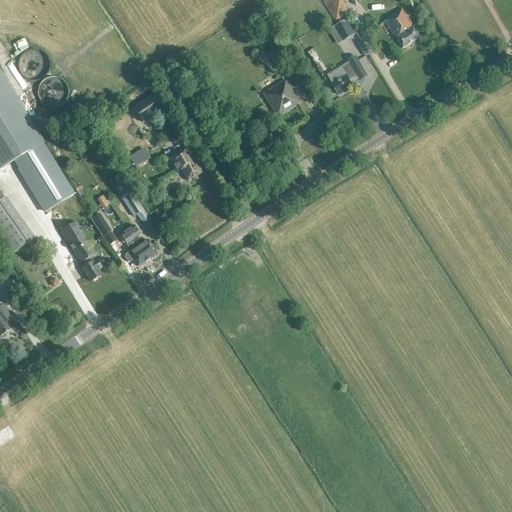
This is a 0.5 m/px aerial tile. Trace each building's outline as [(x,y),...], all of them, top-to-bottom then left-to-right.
[(327,0),(324,3),(336,22),(349,13),(343,2),(346,0),(327,0)] [(403,49),(421,38),(402,9),(389,18),(390,19),(385,22),(403,49)] [(347,20),(335,26),(343,41),(354,35),(347,20)] [(332,84),(339,96),(353,87),(349,81),(357,77),(355,72),(362,68),(356,57),(348,61),(349,63),(341,68),(344,72),(330,80),(332,84)] [(288,74),(296,86),(304,81),(296,69),(288,74)] [(0,169),(12,162),(44,213),(55,206),(72,196),(69,191),(0,75),(0,169)] [(55,78),(52,78),(49,78),(47,79),(44,80),(42,81),(40,83),(39,85),(38,88),(37,90),(37,93),(37,95),(38,98),(39,100),(40,103),(42,104),(44,106),(47,107),(49,108),(52,108),(55,108),(57,107),(60,106),(62,104),(64,103),(65,100),(66,98),(67,95),(67,93),(67,90),(66,88),(66,87),(65,85),(64,83),(62,81),(60,80),(57,79),(55,78)] [(298,102),(285,82),(264,95),(278,115),(298,102)] [(143,123),(165,107),(155,92),(133,108),(143,123)] [(187,181),(202,173),(195,162),(187,146),(167,157),(175,173),(181,170),(187,181)] [(69,191),(72,196),(55,206),(63,220),(56,224),(60,231),(87,215),(71,190),(69,191)] [(123,199),(134,217),(143,211),(132,193),(123,199)] [(6,197),(0,200),(0,240),(10,255),(34,238),(6,197)] [(158,209),(153,212),(158,220),(163,217),(158,209)] [(102,237),(112,231),(100,214),(91,220),(102,237)] [(101,276),(98,272),(105,268),(99,259),(98,259),(76,222),(60,232),(80,264),(83,262),(86,266),(82,268),(91,282),(101,276)] [(133,240),(135,244),(147,261),(157,254),(147,240),(142,244),(137,237),(138,236),(132,227),(127,230),(133,240)] [(138,267),(147,261),(135,244),(133,240),(127,230),(120,235),(129,248),(131,251),(125,255),(125,257),(128,262),(130,263),(133,260),(138,267)] [(215,277),(222,272),(219,267),(212,272),(215,277)] [(146,279),(156,289),(164,281),(155,271),(146,279)] [(55,278),(50,282),(53,287),(58,284),(55,278)] [(0,336),(12,328),(7,322),(12,319),(10,317),(11,316),(3,305),(0,307),(0,336)]
